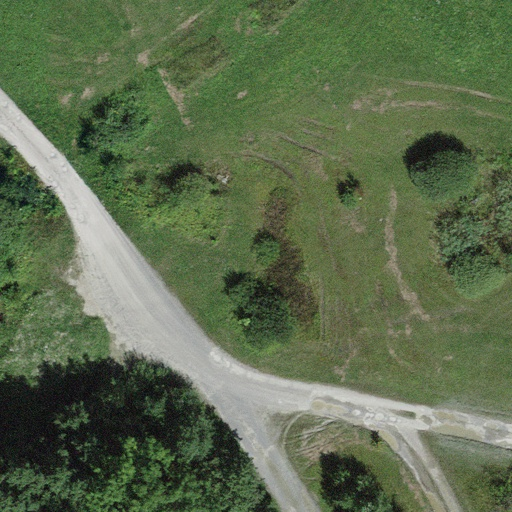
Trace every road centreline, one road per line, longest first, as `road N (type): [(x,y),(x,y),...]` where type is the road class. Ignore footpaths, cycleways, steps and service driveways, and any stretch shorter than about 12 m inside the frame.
road 1 (track): [(309,511),(232,390),(0,115)]
road 2 (track): [(232,390),(511,440)]
